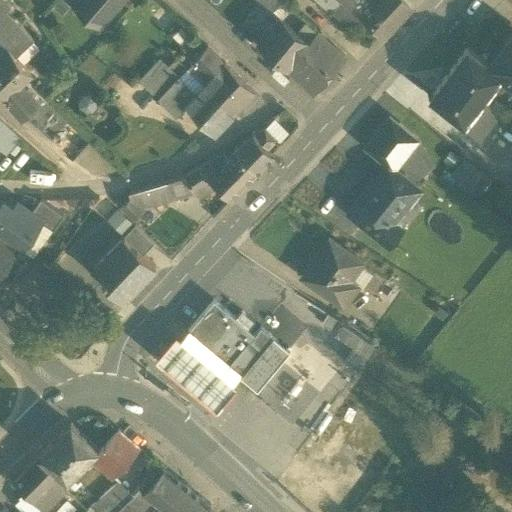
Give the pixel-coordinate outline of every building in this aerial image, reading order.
[(0,0),(0,36),(9,47),(16,54),(34,37),(7,8),(12,4),(7,0),(0,0)] [(77,0),(101,20),(118,0),(77,0)] [(256,0),(270,12),(272,10),(280,0),(256,0)] [(292,7),(283,0),(280,0),(272,10),(280,17),(282,19),(292,7)] [(357,13),(349,6),(341,0),(318,0),(329,9),(334,3),(341,9),(335,15),(350,28),(360,16),(357,13)] [(357,13),(358,11),(368,0),(375,0),(376,1),(377,0),(354,0),(349,6),(357,13)] [(409,3),(406,0),(377,0),(376,1),(375,0),(368,0),(358,11),(361,14),(361,15),(381,33),(409,3)] [(334,3),(329,9),(335,15),(341,9),(334,3)] [(257,44),(287,69),(309,42),(282,19),(280,17),(257,44)] [(318,31),(309,42),(287,69),(313,92),(346,55),(318,31)] [(511,32),(489,62),(502,72),(511,80),(511,32)] [(0,52),(2,54),(9,47),(0,36),(0,52)] [(192,61),(209,77),(224,61),(207,45),(192,61)] [(464,122),(466,120),(481,100),(502,72),(489,62),(467,46),(429,95),(464,122)] [(0,94),(2,96),(4,95),(20,80),(31,70),(16,54),(9,47),(2,54),(0,55),(0,94)] [(138,79),(148,88),(168,67),(159,58),(138,79)] [(192,61),(178,77),(194,93),(203,83),(209,77),(192,61)] [(209,77),(203,83),(233,112),(254,90),(224,61),(209,77)] [(178,77),(168,67),(148,88),(158,98),(178,77)] [(158,98),(176,114),(185,105),(184,104),(194,93),(178,77),(158,98)] [(37,99),(20,80),(4,95),(21,114),(37,99)] [(213,132),(233,112),(203,83),(194,93),(184,104),(185,105),(213,132)] [(490,107),(481,100),(466,120),(475,127),(490,107)] [(389,115),(366,144),(387,161),(393,165),(416,137),(389,115)] [(275,117),(266,126),(276,137),(280,140),(289,131),(275,117)] [(0,122),(0,139),(12,127),(3,119),(0,122)] [(252,134),(235,148),(256,169),(273,152),(267,146),(276,137),(266,126),(252,134)] [(21,135),(12,127),(0,139),(0,146),(6,152),(21,135)] [(230,197),(256,169),(235,148),(228,154),(223,150),(184,173),(165,178),(175,195),(193,188),(195,187),(210,177),(217,184),(230,197)] [(450,174),(477,196),(491,178),(464,157),(450,174)] [(387,161),(348,210),(388,242),(401,225),(393,219),(420,187),(393,165),(387,161)] [(195,187),(193,188),(199,197),(217,184),(210,177),(195,187)] [(120,203),(133,217),(144,206),(175,195),(165,178),(129,188),(132,191),(120,203)] [(41,219),(53,227),(63,213),(40,196),(31,210),(41,217),(41,219)] [(3,200),(0,204),(0,232),(17,244),(20,247),(41,219),(41,217),(31,210),(18,200),(13,207),(3,200)] [(118,206),(107,217),(122,232),(133,221),(118,206)] [(41,219),(20,247),(32,255),(53,227),(41,219)] [(126,231),(143,250),(153,240),(135,222),(126,231)] [(102,277),(122,297),(157,264),(143,250),(126,231),(93,262),(104,275),(102,277)] [(0,268),(17,244),(0,232),(0,268)] [(301,275),(343,304),(357,284),(360,287),(372,270),(349,254),(351,252),(329,236),(301,275)] [(383,278),(372,270),(360,287),(372,295),(383,278)] [(261,325),(254,333),(214,299),(188,329),(228,363),(228,364),(240,374),(256,388),(289,349),(261,325)] [(322,321),(336,330),(341,321),(342,321),(328,312),(322,321)] [(341,321),(336,330),(334,333),(352,345),(342,359),(357,369),(374,343),(341,321)] [(228,363),(188,329),(181,337),(176,333),(156,358),(216,409),(236,385),(232,382),(240,374),(228,364),(228,363)] [(71,423),(40,455),(67,481),(73,474),(77,477),(90,464),(86,461),(96,450),(71,423)] [(92,459),(113,478),(139,448),(118,430),(92,459)] [(71,485),(67,481),(40,455),(14,481),(24,491),(41,507),(45,511),(71,485)] [(149,498),(160,507),(181,481),(163,467),(143,492),(140,489),(133,496),(127,502),(137,511),(138,511),(145,506),(146,505),(144,503),(149,498)] [(87,510),(89,511),(96,511),(105,503),(111,509),(129,492),(118,481),(87,510)] [(203,511),(210,504),(181,481),(160,507),(166,511),(203,511)] [(35,511),(41,507),(24,491),(18,497),(19,499),(15,504),(23,511),(35,511)] [(96,511),(116,511),(127,502),(133,496),(129,492),(111,509),(105,503),(96,511)] [(67,499),(54,511),(71,511),(76,508),(67,499)] [(116,511),(137,511),(127,502),(116,511)]
